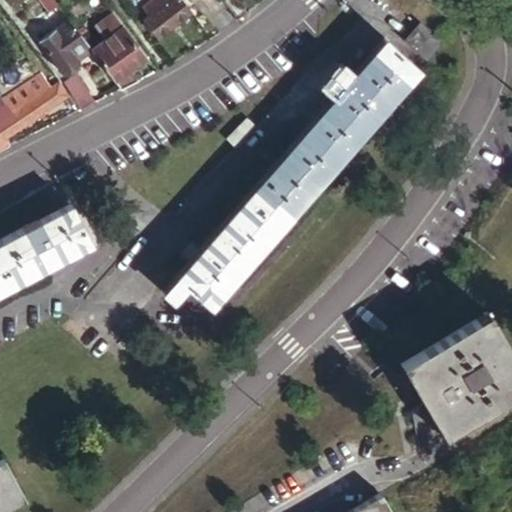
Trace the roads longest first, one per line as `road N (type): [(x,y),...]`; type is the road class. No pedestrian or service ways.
road 1 (unclassified): [(119,511),(389,237),(475,104),(484,42),(463,0)]
road 2 (unclassified): [(293,0),(213,75),(0,177)]
